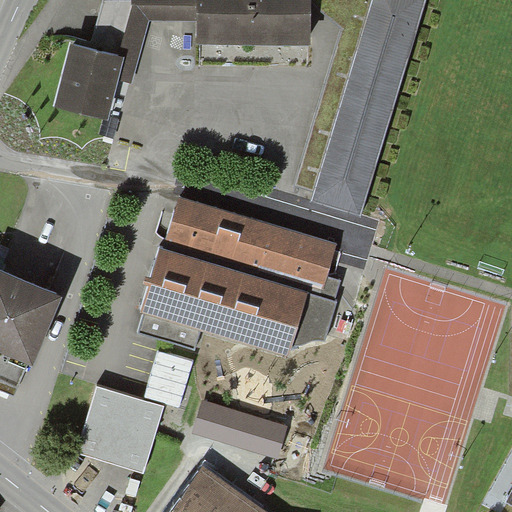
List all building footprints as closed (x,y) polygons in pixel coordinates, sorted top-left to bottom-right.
[(135,0),(104,1),(86,52),(119,60),(135,8),(135,0)] [(313,48),(313,0),(134,0),(135,0),(135,8),(197,9),(199,24),(198,48),(309,49),(313,48)] [(370,0),(310,200),(359,215),(424,0),(370,0)] [(150,23),(199,24),(197,9),(135,8),(119,60),(124,62),(120,82),(133,85),(150,23)] [(120,82),(124,62),(119,60),(86,52),(72,48),(53,107),(109,123),(120,82)] [(178,191),(136,329),(196,347),(203,325),(290,352),(294,339),(310,288),(326,293),(342,240),(178,191)] [(0,254),(0,382),(5,385),(16,389),(31,351),(34,352),(63,280),(0,254)] [(320,334),(326,336),(337,295),(326,293),(310,288),(294,339),(300,340),(307,337),(313,334),(320,334)] [(184,389),(194,356),(158,345),(144,391),(180,403),(184,389)] [(97,382),(77,449),(88,453),(144,469),(164,402),(97,382)] [(287,423),(200,398),(190,430),(278,456),(287,423)] [(275,511),(276,511),(206,460),(166,511),(275,511)]
